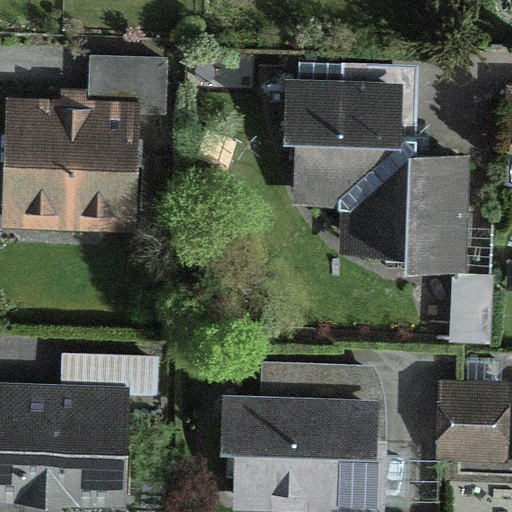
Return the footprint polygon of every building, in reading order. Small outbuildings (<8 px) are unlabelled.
[(409,258),(455,260),(458,260),(461,156),(415,154),(416,133),(394,132),(396,86),(291,82),(291,85),(290,131),(302,131),(300,177),(338,178),(337,206),(365,207),(364,245),(410,247),(409,258)] [(133,107),(133,106),(91,105),(12,102),(11,134),(1,133),(0,159),(10,159),(8,215),(89,218),(90,208),(130,210),(131,163),(141,163),(142,138),(132,138),(133,107)] [(363,365),(265,362),(263,399),(228,397),(227,437),(241,438),(240,484),(303,486),(303,477),(338,478),(337,501),(377,502),(379,439),(370,439),(371,402),(362,402),(363,365)] [(79,364),(78,391),(119,392),(146,393),(147,367),(79,364)] [(18,389),(0,388),(0,471),(22,472),(22,490),(116,494),(119,392),(78,391),(51,390),(51,394),(18,393),(18,389)] [(511,391),(454,389),(452,443),(511,445),(511,391)]
